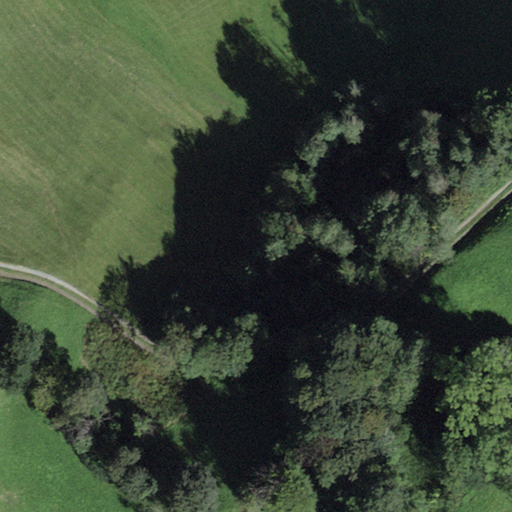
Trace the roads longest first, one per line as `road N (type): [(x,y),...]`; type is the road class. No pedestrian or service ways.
road 1 (track): [(0,268),(97,302),(178,360),(221,363),(378,305),(511,187)]
road 2 (track): [(339,318),(420,338),(511,340)]
